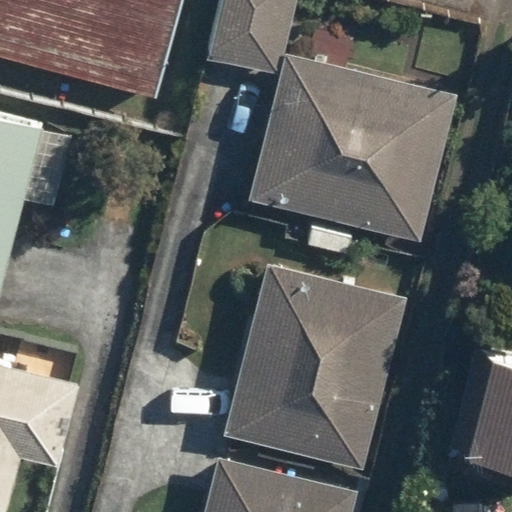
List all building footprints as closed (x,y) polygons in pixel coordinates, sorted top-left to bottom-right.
[(0,0),(0,49),(156,92),(181,0),(0,0)] [(290,0),(219,0),(207,55),(233,61),(216,138),(255,146),(244,194),(420,233),(453,84),(325,56),(331,29),(310,24),(304,51),(280,46),(290,0)] [(66,128),(0,111),(0,267),(19,193),(48,200),(66,128)] [(406,290),(263,254),(219,430),(362,466),(406,290)] [(511,349),(467,339),(443,443),(511,459),(511,349)] [(0,492),(13,444),(52,454),(73,380),(0,359),(0,492)] [(350,511),(357,486),(215,450),(199,511),(350,511)]
